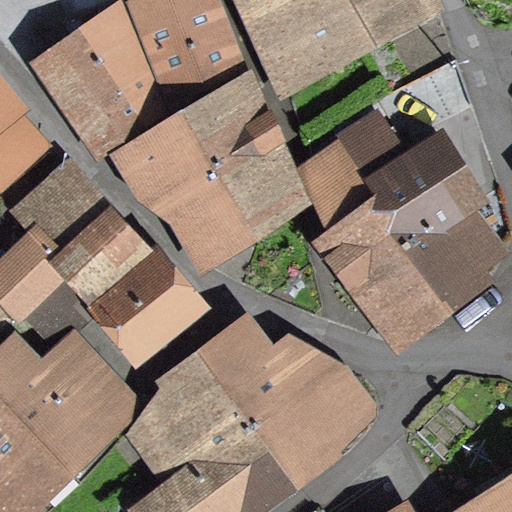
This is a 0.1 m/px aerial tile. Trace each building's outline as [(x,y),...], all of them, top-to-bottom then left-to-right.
[(233,72),(226,57),(237,52),(225,20),(213,24),(204,0),(161,0),(137,9),(155,55),(146,58),(120,16),(105,25),(97,10),(65,29),(75,44),(86,36),(144,123),(176,100),(233,72)] [(357,39),(335,0),(284,0),(291,12),(260,29),(286,77),(357,39)] [(335,0),(357,39),(429,0),(335,0)] [(43,67),(100,152),(144,123),(86,36),(75,44),(43,67)] [(181,125),(246,221),(294,190),(274,136),(250,86),(181,125)] [(0,119),(12,108),(0,93),(0,119)] [(0,150),(7,145),(10,148),(33,128),(14,107),(12,108),(0,119),(0,150)] [(208,250),(205,245),(246,221),(181,125),(125,159),(147,197),(156,191),(186,239),(189,237),(201,254),(208,250)] [(402,167),(375,125),(341,147),(445,291),(495,252),(464,210),(476,202),(447,156),(392,191),(384,178),(402,167)] [(15,168),(46,143),(33,128),(10,148),(7,145),(0,150),(0,194),(22,175),(15,168)] [(323,249),(387,335),(445,291),(341,147),(310,167),(331,196),(319,204),(337,239),(323,249)] [(63,169),(18,209),(38,233),(60,259),(85,238),(110,217),(105,217),(63,169)] [(131,256),(139,249),(110,217),(85,238),(114,269),(131,256)] [(0,270),(0,330),(22,311),(31,302),(56,278),(70,271),(67,267),(60,259),(38,233),(0,270)] [(70,271),(93,298),(98,306),(142,270),(131,256),(114,269),(85,238),(60,259),(67,267),(70,271)] [(202,316),(156,259),(142,270),(98,306),(139,355),(159,339),(164,346),(202,316)] [(45,335),(59,331),(93,298),(70,271),(56,278),(31,302),(22,311),(45,335)] [(274,362),(250,331),(212,358),(234,387),(225,393),(287,475),(374,410),(348,376),(317,400),(284,355),(274,362)] [(34,377),(10,351),(0,361),(0,399),(66,469),(129,409),(68,344),(34,377)] [(140,511),(234,511),(287,475),(225,393),(234,387),(212,358),(186,377),(179,387),(189,399),(170,412),(193,454),(175,464),(186,478),(140,511)] [(0,511),(18,511),(66,469),(0,399),(0,511)] [(511,511),(511,494),(483,511),(511,511)]
